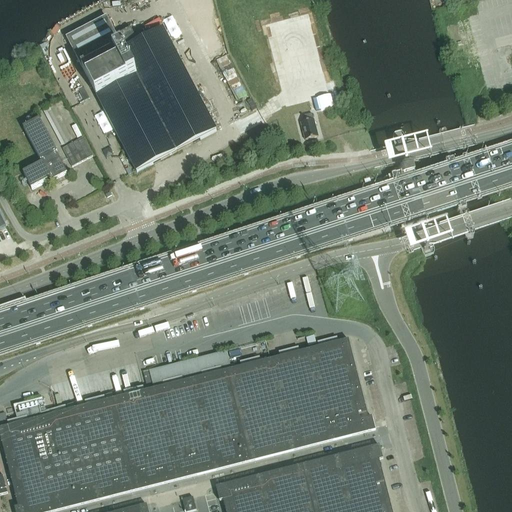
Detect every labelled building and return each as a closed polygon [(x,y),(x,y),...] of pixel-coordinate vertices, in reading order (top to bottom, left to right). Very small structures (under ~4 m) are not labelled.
[(217,132),(163,30),(137,43),(130,30),(116,37),(106,19),(66,39),(137,174),(217,132)] [(304,118),(306,123),(301,124),(305,141),(318,138),(312,116),(304,118)] [(68,176),(57,155),(58,154),(40,120),(23,129),(41,163),(42,162),(43,164),(23,174),(32,191),(51,181),(53,184),(68,176)] [(72,168),(93,157),(83,139),(62,149),(72,168)] [(353,214),(356,222),(366,218),(364,211),(353,214)] [(307,339),(309,347),(316,345),(315,337),(307,339)] [(319,349),(310,351),(333,440),(334,443),(376,433),(374,426),(372,419),(369,420),(349,342),(341,344),(339,344),(319,349)] [(334,443),(333,440),(310,351),(300,354),(280,359),(272,361),(271,361),(294,449),(295,453),(334,443)] [(261,364),(242,369),(233,371),(255,459),(256,463),(295,453),(294,449),(271,361),(261,364)] [(163,389),(158,370),(143,373),(148,393),(155,391),(163,389)] [(256,463),(255,459),(233,371),(194,381),(216,469),(217,473),(256,463)] [(217,473),(216,469),(194,381),(163,389),(155,391),(178,479),(179,483),(217,473)] [(179,483),(178,479),(155,391),(148,393),(145,393),(144,394),(143,394),(142,389),(135,391),(136,396),(135,396),(133,396),(132,391),(125,393),(127,398),(126,398),(125,399),(124,399),(123,394),(116,396),(117,401),(116,401),(139,489),(140,493),(179,483)] [(116,401),(115,401),(114,401),(113,396),(106,398),(107,403),(106,403),(105,404),(103,399),(96,401),(98,406),(97,406),(96,406),(95,406),(93,401),(87,403),(88,408),(87,408),(85,409),(84,404),(77,405),(78,411),(100,498),(101,502),(140,493),(139,489),(116,401)] [(63,511),(101,502),(100,498),(78,411),(77,411),(75,411),(74,406),(67,408),(69,413),(68,413),(67,413),(66,414),(64,409),(58,410),(59,415),(58,415),(57,416),(47,418),(39,420),(61,508),(62,511),(63,511)] [(62,511),(61,508),(39,420),(0,430),(0,435),(19,509),(15,510),(16,511),(15,511),(62,511)] [(338,462),(350,511),(392,511),(380,462),(383,461),(380,447),(337,458),(338,462)] [(350,511),(338,462),(337,458),(298,468),(299,472),(309,511),(350,511)] [(226,511),(309,511),(299,472),(298,468),(216,489),(220,503),(224,502),(226,511)] [(195,511),(197,511),(193,499),(183,502),(185,511),(195,511)]
